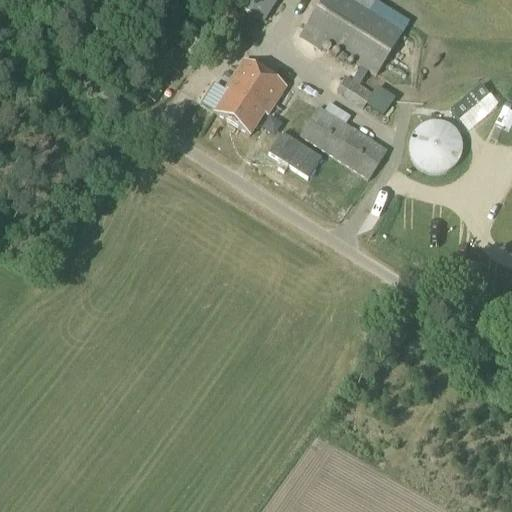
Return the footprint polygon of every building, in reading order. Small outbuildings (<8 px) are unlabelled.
[(261,25),(276,0),(236,0),(232,6),(261,25)] [(374,79),(407,26),(365,0),(321,0),(297,40),(316,52),(320,45),(374,79)] [(239,44),(251,24),(230,12),(218,31),(239,44)] [(265,119),(283,90),(241,63),(222,92),(225,94),(212,116),(248,139),(262,117),(265,119)] [(361,111),(370,96),(343,79),(334,93),(361,111)] [(440,88),(424,106),(434,114),(449,97),(440,88)] [(151,90),(145,99),(153,104),(159,96),(151,90)] [(356,123),(325,103),(319,111),(316,109),(293,145),(304,151),(307,146),(366,184),(385,154),(350,132),(356,123)] [(438,177),(442,177),(446,174),(449,173),(453,169),(456,165),(459,159),(460,154),(460,151),(460,145),(458,141),(456,137),(452,131),(447,128),(442,125),(436,124),(428,124),(416,130),(413,132),(411,135),(408,141),(407,143),(406,147),(406,151),(407,156),(408,159),(409,163),(412,168),(414,170),(418,173),(423,175),(425,176),(438,177)]
